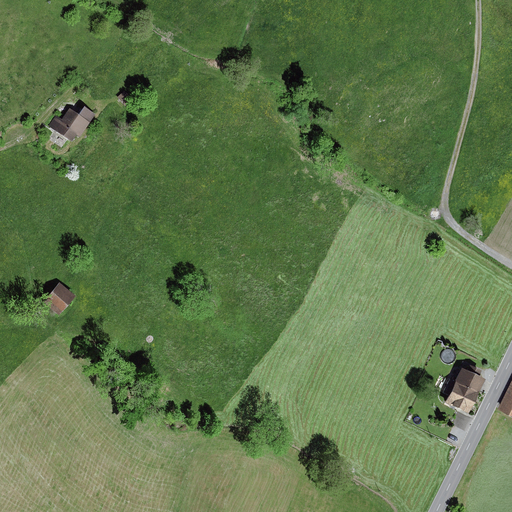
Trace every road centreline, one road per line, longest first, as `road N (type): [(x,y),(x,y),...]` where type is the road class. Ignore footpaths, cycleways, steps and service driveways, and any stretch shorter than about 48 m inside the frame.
road 1 (track): [(511,264),(457,228),(444,201),(475,79),(478,0)]
road 2 (tertiary): [(437,511),(511,357)]
